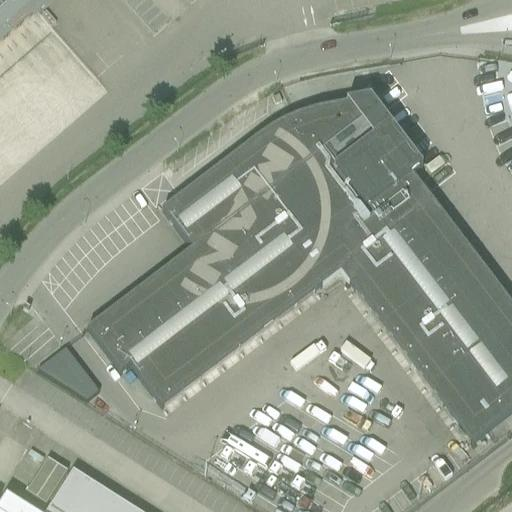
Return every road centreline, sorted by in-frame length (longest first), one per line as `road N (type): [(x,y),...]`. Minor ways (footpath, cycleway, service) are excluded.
road 1 (unclassified): [(0,297),(126,172),(281,65),(430,39)]
road 2 (unknown): [(360,511),(434,434),(475,486)]
